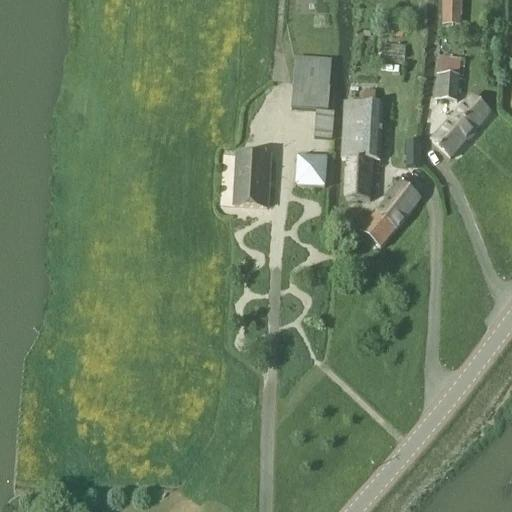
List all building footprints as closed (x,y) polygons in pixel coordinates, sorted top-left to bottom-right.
[(442,0),(442,28),(460,28),(461,0),(442,0)] [(405,67),(406,50),(382,49),(380,65),(405,67)] [(295,59),(291,110),(315,112),(314,140),(332,142),(334,113),(328,113),(330,90),(329,90),(331,62),(295,59)] [(434,102),(441,103),(457,104),(460,62),(439,60),(437,77),(434,102)] [(364,108),(346,108),(343,165),(348,166),(346,205),(371,207),(373,172),(382,172),(383,147),(383,146),(384,109),(376,109),(377,96),(376,96),(376,97),(364,96),(364,108)] [(434,144),(452,161),(453,161),(453,160),(492,117),(473,100),(434,144)] [(406,144),(405,170),(421,170),(421,145),(406,144)] [(273,158),(240,156),(237,208),(269,210),(273,158)] [(297,158),(295,188),(326,190),(328,161),(297,158)] [(381,251),(421,201),(402,185),(362,235),(381,251)]
